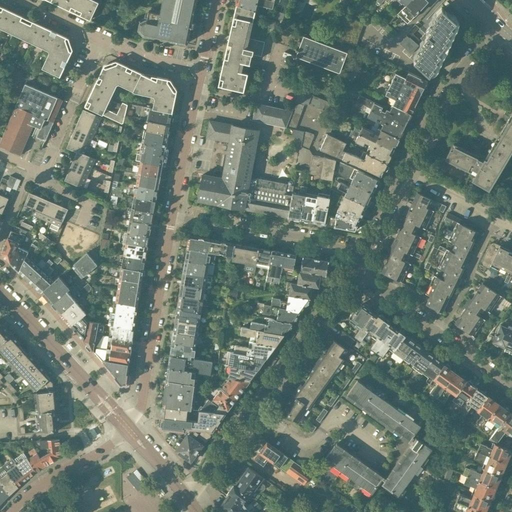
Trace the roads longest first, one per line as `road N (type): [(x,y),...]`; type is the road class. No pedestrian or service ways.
road 1 (residential): [(191,499),(356,273)]
road 2 (residential): [(171,217),(144,394),(128,429)]
road 3 (residential): [(171,217),(364,254)]
road 4 (residential): [(128,429),(0,291)]
road 5 (residential): [(405,173),(457,69),(499,26)]
road 6 (residential): [(201,70),(171,217)]
road 7 (residential): [(12,511),(128,429)]
road 8 (residential): [(436,333),(491,220)]
